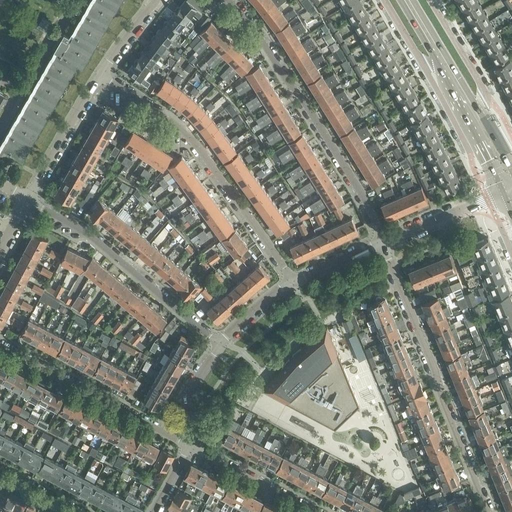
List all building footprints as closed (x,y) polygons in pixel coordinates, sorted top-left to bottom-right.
[(90,0),(70,36),(64,32),(62,37),(0,144),(0,152),(6,157),(9,152),(22,159),(77,64),(82,67),(120,0),(90,0)] [(185,0),(180,6),(191,15),(194,12),(199,16),(205,8),(195,0),(185,0)] [(259,0),(255,4),(262,12),(277,0),(259,0)] [(277,0),(262,12),(268,21),(281,11),(277,6),(285,0),(277,0)] [(303,4),(307,10),(313,6),(309,0),(303,4)] [(359,0),(346,8),(352,19),(366,11),(359,0)] [(477,0),(473,0),(462,7),(469,18),(483,10),(477,0)] [(318,7),(323,15),(327,13),(322,4),(318,7)] [(176,12),(174,13),(190,27),(194,30),(197,26),(188,19),(191,15),(180,6),(180,7),(178,7),(175,9),(176,12)] [(281,11),(268,21),(275,29),(296,13),(293,9),(285,15),(281,11)] [(469,18),(476,29),(490,21),(483,10),(469,18)] [(352,19),(359,30),(373,22),(366,11),(352,19)] [(168,20),(179,29),(182,26),(188,30),(190,27),(174,13),(173,15),(170,15),(168,18),(168,20)] [(198,21),(204,26),(210,18),(204,13),(198,21)] [(164,26),(162,28),(178,41),(181,37),(176,33),(179,29),(168,20),(168,21),(166,21),(164,24),(164,26)] [(328,23),(333,31),(337,29),(332,20),(328,23)] [(193,47),(196,50),(218,28),(211,21),(200,32),(204,36),(193,47)] [(276,31),(281,39),(303,25),(301,21),(291,27),(289,22),(276,31)] [(476,29),(483,41),(497,32),(490,21),(476,29)] [(359,30),(366,41),(380,33),(373,22),(359,30)] [(281,39),(286,47),(299,39),(297,35),(306,29),(303,25),(281,39)] [(157,34),(156,35),(167,44),(170,40),(178,47),(181,43),(178,41),(162,28),(161,29),(159,30),(156,32),(157,34)] [(211,42),(214,46),(225,35),(218,28),(196,50),(199,54),(211,42)] [(334,34),(339,42),(343,40),(338,31),(334,34)] [(483,41),(489,52),(503,43),(497,32),(483,41)] [(326,35),(331,43),(335,41),(330,33),(326,35)] [(366,41),(372,53),(386,44),(380,33),(366,41)] [(152,40),(151,42),(167,55),(170,51),(167,49),(165,47),(167,44),(156,35),(154,36),(152,38),(152,40)] [(207,61),(210,64),(232,42),(225,35),(214,46),(218,50),(207,61)] [(286,47),(291,56),(314,42),(311,38),(302,43),(299,39),(286,47)] [(328,45),(333,53),(340,49),(335,41),(331,43),(328,45)] [(145,49),(145,50),(156,58),(159,54),(165,59),(167,55),(151,42),(149,44),(147,45),(145,47),(145,49)] [(224,56),(228,60),(239,49),(232,42),(210,64),(213,67),(224,56)] [(291,56),(297,64),(310,56),(307,52),(316,46),(314,42),(291,56)] [(341,45),(346,53),(350,51),(345,43),(341,45)] [(489,52),(495,61),(496,63),(510,55),(503,43),(489,52)] [(372,53),(379,64),(393,55),(386,44),(372,53)] [(220,75),(224,78),(246,56),(239,49),(228,60),(232,63),(220,75)] [(340,49),(333,53),(338,61),(345,57),(340,49)] [(141,55),(139,57),(153,67),(157,70),(161,73),(163,69),(154,62),(156,58),(145,50),(143,51),(141,53),(141,55)] [(189,59),(193,63),(200,56),(196,52),(189,59)] [(348,56),(353,64),(356,62),(351,53),(348,56)] [(297,64),(302,72),(324,58),(322,54),(312,60),(310,56),(297,64)] [(379,64),(385,75),(400,66),(393,55),(379,64)] [(246,56),(224,78),(227,81),(238,70),(242,74),(253,63),(246,56)] [(134,64),(149,75),(152,72),(154,73),(157,70),(153,67),(139,57),(138,59),(136,60),(134,62),(134,64)] [(324,58),(302,72),(307,81),(320,73),(317,68),(327,62),(324,58)] [(500,79),(501,78),(511,72),(511,63),(510,58),(494,66),(500,79)] [(200,68),(203,71),(209,65),(206,62),(200,68)] [(142,82),(145,85),(148,81),(146,79),(149,75),(134,64),(128,72),(142,82)] [(235,86),(238,90),(264,73),(259,65),(246,73),(249,78),(235,86)] [(354,67),(359,75),(363,73),(358,65),(354,67)] [(385,75),(392,86),(406,77),(400,66),(385,75)] [(356,75),(353,71),(351,68),(345,72),(349,79),(356,75)] [(511,72),(501,78),(506,90),(511,87),(511,72)] [(254,85),(257,90),(270,82),(264,73),(238,90),(240,94),(254,85)] [(308,83),(314,91),(336,77),(333,73),(324,79),(321,75),(308,83)] [(314,91),(319,100),(332,91),(329,87),(339,81),(336,77),(314,91)] [(359,79),(364,88),(368,86),(363,77),(359,79)] [(392,86),(399,97),(413,89),(406,77),(392,86)] [(157,91),(165,97),(174,84),(165,78),(157,91)] [(246,103),(248,107),(275,90),(270,82),(257,90),(259,94),(246,103)] [(165,97),(173,102),(182,90),(174,84),(165,97)] [(367,89),(372,97),(376,95),(371,87),(367,89)] [(359,91),(363,97),(367,94),(363,88),(359,91)] [(399,97),(405,108),(419,100),(413,89),(399,97)] [(173,102),(180,108),(190,96),(182,90),(173,102)] [(264,102),(267,106),(280,98),(275,90),(248,107),(251,110),(264,102)] [(319,100),(324,108),(346,94),(344,90),(335,96),(332,91),(319,100)] [(0,91),(0,110),(8,97),(0,91)] [(324,108),(329,116),(342,108),(340,104),(349,98),(346,94),(324,108)] [(180,108),(187,115),(198,103),(190,96),(180,108)] [(256,119),(258,123),(285,106),(280,98),(267,106),(270,111),(256,119)] [(374,100),(379,108),(383,106),(378,98),(374,100)] [(419,100),(405,108),(412,120),(427,110),(420,99),(419,100)] [(187,115),(194,122),(205,111),(198,103),(187,115)] [(234,113),(237,111),(231,103),(228,106),(234,113)] [(274,119),(277,123),(290,115),(285,106),(258,123),(261,127),(274,119)] [(329,116),(334,124),(357,110),(354,106),(345,112),(342,108),(329,116)] [(381,111),(386,119),(389,117),(385,109),(381,111)] [(357,110),(334,124),(340,133),(353,125),(350,120),(359,115),(357,110)] [(103,111),(99,119),(114,127),(118,120),(108,114),(109,113),(104,111),(103,111)] [(194,122),(200,129),(212,119),(205,111),(194,122)] [(412,122),(418,134),(432,126),(427,114),(412,122)] [(266,136),(269,140),(296,123),(290,115),(277,123),(280,127),(266,136)] [(95,122),(92,127),(108,136),(114,127),(99,119),(96,123),(95,122)] [(200,129),(206,136),(218,127),(212,119),(200,129)] [(387,122),(393,131),(396,128),(391,120),(387,122)] [(296,123),(269,140),(271,144),(285,135),(288,140),(301,131),(296,123)] [(341,135),(346,144),(369,129),(366,125),(357,131),(354,127),(341,135)] [(418,134),(423,145),(438,138),(432,126),(418,134)] [(91,132),(89,136),(104,145),(108,136),(92,127),(90,132),(91,132)] [(206,136),(212,144),(224,135),(218,127),(206,136)] [(346,144),(351,152),(364,144),(362,139),(371,134),(369,129),(346,144)] [(125,144),(134,150),(143,137),(133,130),(125,144)] [(395,135),(400,143),(404,141),(399,132),(395,135)] [(281,159),(308,142),(302,134),(289,142),(292,147),(279,155),(281,159)] [(212,144),(217,152),(230,143),(224,135),(212,144)] [(238,137),(233,141),(235,143),(243,137),(242,135),(239,137),(238,137)] [(86,139),(83,144),(99,153),(104,145),(89,136),(87,140),(86,139)] [(134,150),(144,156),(152,143),(143,137),(134,150)] [(423,145),(429,157),(444,149),(438,138),(423,145)] [(300,159),(313,151),(308,142),(281,159),(283,163),(297,155),(300,159)] [(351,152),(356,160),(379,146),(376,142),(367,148),(364,144),(351,152)] [(144,156),(153,163),(162,149),(152,143),(144,156)] [(230,143),(217,152),(223,160),(236,151),(230,143)] [(401,145),(406,153),(410,151),(405,143),(401,145)] [(81,149),(79,153),(94,161),(99,153),(83,144),(80,149),(81,149)] [(356,160),(362,168),(375,160),(372,156),(381,150),(379,146),(356,160)] [(392,150),(397,157),(402,155),(397,147),(392,150)] [(175,158),(172,155),(162,149),(153,163),(163,169),(167,162),(169,163),(174,159),(175,158)] [(429,157),(435,168),(450,161),(446,152),(444,149),(429,157)] [(290,177),(291,176),(318,159),(313,151),(300,159),(302,163),(284,175),(287,179),(290,177)] [(76,156),(73,160),(89,169),(94,161),(79,153),(77,156),(76,156)] [(225,162),(231,170),(243,161),(238,153),(225,162)] [(407,160),(410,164),(410,165),(414,163),(409,154),(405,157),(407,160)] [(169,165),(175,174),(188,165),(182,156),(169,165)] [(307,171),(310,175),(323,167),(318,159),(291,176),(294,179),(307,171)] [(362,168),(367,177),(389,163),(387,159),(377,164),(375,160),(362,168)] [(72,166),(70,169),(85,178),(89,169),(73,160),(71,165),(72,166)] [(231,170),(237,178),(249,169),(243,161),(231,170)] [(435,168),(441,180),(455,173),(450,161),(435,168)] [(389,163),(367,177),(372,185),(385,177),(383,173),(392,167),(389,163)] [(175,174),(182,183),(195,174),(188,165),(175,174)] [(299,188),(302,192),(328,175),(323,167),(310,175),(313,180),(299,188)] [(67,172),(64,177),(80,186),(85,178),(70,169),(68,173),(67,172)] [(237,178),(242,186),(255,177),(249,169),(237,178)] [(455,173),(441,180),(447,193),(454,189),(454,188),(461,185),(455,173)] [(182,183),(188,192),(201,183),(195,174),(182,183)] [(318,188),(320,192),(334,184),(328,175),(302,192),(304,196),(318,188)] [(62,182),(60,186),(75,194),(80,186),(64,177),(61,182),(62,182)] [(242,186),(248,194),(261,185),(255,177),(242,186)] [(411,179),(407,181),(418,206),(428,201),(421,187),(416,189),(411,179)] [(407,193),(401,195),(408,210),(418,206),(407,181),(402,183),(407,193)] [(188,192),(195,201),(208,192),(201,183),(188,192)] [(428,185),(424,187),(430,200),(436,198),(432,188),(435,187),(433,183),(428,185)] [(126,184),(123,188),(130,192),(133,188),(126,184)] [(310,205),(312,209),(339,192),(334,184),(320,192),(323,196),(310,205)] [(248,194),(254,202),(267,193),(261,185),(248,194)] [(387,189),(387,190),(398,214),(408,210),(401,195),(396,198),(392,188),(391,188),(390,185),(386,187),(387,189)] [(75,194),(60,186),(55,194),(56,195),(56,196),(60,198),(61,197),(62,198),(58,205),(73,214),(76,209),(71,202),(75,194)] [(133,193),(140,201),(144,198),(138,191),(136,190),(133,193)] [(398,214),(387,190),(382,192),(387,202),(381,204),(387,219),(398,214)] [(195,201),(201,210),(214,201),(208,192),(195,201)] [(339,192),(312,209),(309,211),(311,214),(314,212),(314,213),(328,204),(331,209),(344,200),(339,192)] [(254,202),(260,210),(272,201),(267,193),(254,202)] [(97,220),(108,207),(99,198),(91,207),(94,210),(90,214),(97,220)] [(144,198),(140,201),(143,204),(144,204),(148,208),(151,206),(147,201),(144,198)] [(201,210),(208,219),(221,209),(214,201),(201,210)] [(260,210),(265,218),(278,209),(272,201),(260,210)] [(102,223),(106,226),(116,214),(108,207),(97,220),(102,223)] [(208,219),(214,228),(227,218),(221,209),(208,219)] [(265,218),(271,226),(284,217),(278,209),(265,218)] [(160,212),(157,216),(151,221),(160,229),(164,224),(163,223),(166,221),(162,216),(163,215),(160,212)] [(109,230),(114,234),(125,221),(116,214),(106,226),(110,229),(109,230)] [(284,217),(271,226),(277,234),(290,225),(284,217)] [(227,218),(214,228),(221,237),(234,227),(227,218)] [(352,218),(343,222),(350,236),(358,232),(359,231),(357,227),(356,227),(352,218)] [(123,240),(133,228),(138,222),(134,219),(129,225),(125,221),(114,234),(118,237),(119,237),(123,240)] [(343,222),(334,226),(341,240),(350,236),(343,222)] [(314,229),(317,235),(323,249),(332,245),(325,230),(323,225),(314,229)] [(334,226),(325,230),(332,245),(341,240),(334,226)] [(126,244),(130,248),(141,235),(133,228),(123,240),(126,243),(126,244)] [(222,238),(229,247),(241,238),(235,229),(222,238)] [(199,238),(200,238),(205,234),(203,230),(194,237),(196,240),(199,238)] [(34,232),(30,240),(43,248),(48,239),(34,232)] [(135,251),(139,254),(149,242),(141,235),(130,248),(134,251),(135,251)] [(317,235),(308,239),(314,253),(323,249),(317,235)] [(241,238),(229,247),(235,256),(248,246),(241,238)] [(468,246),(474,259),(493,251),(488,238),(472,244),(468,246)] [(308,239),(299,243),(306,257),(314,253),(308,239)] [(30,240),(25,249),(39,256),(43,248),(30,240)] [(140,254),(141,255),(144,259),(148,263),(159,250),(150,242),(149,242),(139,254),(140,254)] [(188,243),(185,246),(181,250),(184,253),(188,250),(191,253),(194,249),(188,243)] [(306,257),(299,243),(290,247),(295,256),(293,257),(295,261),(296,260),(297,261),(306,257)] [(61,262),(70,266),(77,252),(67,248),(61,262)] [(468,260),(463,248),(455,252),(460,264),(468,260)] [(25,249),(20,258),(34,265),(39,256),(25,249)] [(153,266),(157,269),(168,257),(159,250),(148,263),(153,267),(153,266)] [(242,254),(242,253),(238,257),(242,261),(246,258),(245,257),(251,253),(248,250),(242,254)] [(493,251),(474,259),(479,272),(499,264),(493,251)] [(81,270),(83,269),(90,259),(77,252),(70,266),(81,271),(81,270)] [(439,259),(445,273),(447,277),(457,273),(456,269),(450,254),(448,255),(447,254),(444,256),(443,257),(439,259)] [(83,269),(90,275),(100,264),(92,257),(90,259),(83,269)] [(160,273),(165,277),(176,264),(168,257),(157,269),(161,273),(160,273)] [(20,258),(16,267),(29,274),(34,265),(20,258)] [(200,262),(203,265),(205,269),(209,265),(204,259),(200,262)] [(445,273),(439,259),(435,260),(434,260),(431,261),(430,262),(429,263),(435,277),(441,275),(443,279),(447,277),(445,273)] [(484,285),(479,272),(474,259),(470,261),(469,263),(461,266),(470,289),(478,286),(480,287),(484,285)] [(423,265),(419,267),(425,282),(435,277),(429,263),(428,263),(427,263),(424,264),(423,265)] [(90,275),(99,282),(109,271),(100,264),(90,275)] [(170,280),(174,283),(184,271),(176,264),(165,277),(169,281),(170,280)] [(479,272),(484,285),(504,277),(499,264),(479,272)] [(259,265),(252,272),(262,283),(270,277),(259,265)] [(16,267),(11,275),(25,283),(29,274),(16,267)] [(425,282),(419,267),(415,268),(414,268),(411,269),(410,270),(409,271),(415,286),(425,282)] [(99,282),(107,290),(117,278),(109,271),(99,282)] [(177,287),(181,291),(192,278),(184,271),(174,283),(177,287)] [(252,272),(244,278),(255,290),(262,283),(252,272)] [(11,275),(6,284),(20,291),(25,283),(11,275)] [(504,277),(484,285),(490,298),(509,290),(504,277)] [(112,300),(115,297),(125,285),(117,278),(107,290),(112,294),(109,297),(112,300)] [(192,278),(181,291),(188,297),(191,293),(194,295),(202,286),(192,278)] [(244,278),(237,285),(247,296),(255,290),(244,278)] [(6,284),(2,293),(16,300),(20,291),(6,284)] [(115,297),(123,304),(133,292),(125,285),(115,297)] [(237,285),(230,291),(240,303),(247,296),(237,285)] [(453,291),(450,285),(444,287),(447,293),(453,291)] [(457,289),(453,291),(457,300),(465,297),(464,294),(461,287),(457,289)] [(40,298),(48,303),(52,297),(43,291),(40,298)] [(230,291),(222,298),(232,309),(240,303),(230,291)] [(468,306),(469,306),(477,303),(472,291),(464,294),(465,297),(468,306)] [(60,298),(64,300),(68,303),(71,298),(67,295),(67,294),(64,292),(60,298)] [(123,304),(132,311),(142,299),(133,292),(123,304)] [(431,297),(429,292),(419,296),(421,302),(431,297)] [(2,293),(0,296),(0,302),(11,309),(16,300),(2,293)] [(494,304),(498,314),(511,308),(511,300),(509,293),(490,300),(491,305),(494,304)] [(52,297),(48,303),(56,308),(60,302),(52,297)] [(369,311),(370,315),(388,308),(387,305),(388,305),(385,299),(384,299),(383,299),(383,298),(382,299),(380,297),(378,297),(376,299),(376,301),(375,302),(374,302),(375,303),(368,305),(370,310),(369,311)] [(422,303),(426,313),(443,305),(442,302),(440,303),(437,297),(422,303)] [(465,297),(457,300),(461,308),(468,306),(465,297)] [(222,298),(215,304),(225,316),(232,309),(222,298)] [(132,311),(140,318),(150,306),(142,299),(132,311)] [(0,302),(0,314),(6,317),(11,309),(0,302)] [(225,316),(215,304),(207,311),(213,318),(212,318),(216,322),(216,321),(217,322),(225,316)] [(426,313),(429,322),(445,315),(443,310),(445,309),(443,305),(426,313)] [(145,328),(148,325),(158,313),(150,306),(140,318),(144,321),(141,325),(145,328)] [(374,319),(376,323),(393,317),(390,311),(389,311),(388,308),(370,315),(372,319),(374,319)] [(500,318),(504,328),(511,324),(511,308),(498,314),(496,315),(497,319),(500,318)] [(158,313),(148,325),(157,332),(167,320),(158,313)] [(433,328),(434,330),(451,323),(449,320),(447,321),(445,315),(429,322),(430,322),(431,322),(431,323),(430,323),(432,328),(433,328)] [(376,329),(378,333),(395,326),(394,323),(395,322),(393,317),(376,323),(378,328),(376,329)] [(343,321),(346,330),(353,327),(350,318),(343,321)] [(26,338),(29,339),(37,323),(29,319),(20,335),(22,335),(21,336),(26,339),(26,338)] [(160,338),(161,338),(166,341),(171,333),(172,333),(177,323),(172,320),(164,328),(166,330),(164,329),(160,334),(160,338)] [(355,332),(358,331),(360,330),(357,321),(353,322),(352,323),(355,332)] [(35,342),(38,344),(46,328),(37,323),(29,339),(30,340),(30,341),(34,343),(35,342)] [(435,335),(437,340),(452,333),(450,328),(452,327),(451,323),(434,330),(436,334),(435,335)] [(506,333),(510,343),(511,341),(511,324),(504,328),(501,329),(503,334),(506,333)] [(292,356),(264,390),(337,428),(361,404),(345,366),(327,326),(292,356)] [(381,337),(383,341),(400,335),(398,329),(397,329),(395,326),(378,333),(379,337),(381,337)] [(45,348),(46,348),(55,333),(46,328),(38,344),(41,345),(40,346),(45,349),(45,348)] [(55,333),(46,348),(49,350),(49,351),(53,353),(54,352),(55,353),(63,337),(55,333)] [(440,344),(442,348),(458,342),(456,338),(454,339),(452,333),(437,340),(439,345),(440,344)] [(356,334),(349,337),(359,361),(366,358),(356,334)] [(181,335),(175,345),(191,355),(193,350),(193,348),(195,345),(188,341),(189,339),(181,335)] [(383,347),(385,351),(403,344),(401,341),(402,340),(400,335),(383,341),(385,346),(383,347)] [(113,336),(109,343),(117,348),(120,343),(121,341),(113,336)] [(63,357),(65,358),(74,343),(65,338),(57,354),(58,354),(57,355),(62,358),(63,357)] [(119,345),(127,350),(130,345),(121,340),(119,345)] [(458,342),(442,348),(443,351),(442,352),(444,357),(445,356),(445,358),(460,352),(457,346),(459,345),(458,342)] [(71,361),(74,363),(82,347),(74,343),(65,358),(66,359),(66,360),(70,362),(71,361)] [(82,367),(83,368),(91,352),(92,349),(84,344),(82,347),(74,363),(77,365),(77,366),(81,368),(82,367)] [(385,351),(389,360),(407,352),(405,347),(404,347),(403,344),(385,351)] [(175,345),(169,355),(184,363),(186,360),(188,359),(191,355),(175,345)] [(477,347),(480,356),(486,354),(482,345),(477,347)] [(91,352),(83,368),(86,369),(85,370),(90,372),(91,372),(100,356),(91,352)] [(140,352),(137,358),(144,361),(147,355),(140,352)] [(389,360),(392,369),(410,362),(409,359),(410,358),(407,352),(389,360)] [(448,365),(450,369),(466,362),(470,360),(469,357),(465,358),(463,352),(446,359),(447,361),(446,361),(448,366),(448,365)] [(169,355),(164,364),(180,373),(183,368),(182,367),(184,363),(169,355)] [(99,376),(102,378),(110,362),(101,357),(93,373),(94,374),(94,375),(98,377),(99,376)] [(0,379),(2,381),(9,367),(3,363),(3,364),(0,362),(0,379)] [(107,381),(110,382),(119,366),(110,362),(102,378),(103,378),(102,379),(107,382),(107,381)] [(396,372),(398,377),(415,370),(412,365),(411,365),(410,362),(392,369),(394,373),(396,372)] [(450,373),(452,378),(468,372),(466,366),(468,366),(466,362),(450,369),(451,373),(450,373)] [(164,364),(159,373),(174,381),(176,378),(177,378),(180,373),(164,364)] [(118,386),(119,387),(127,371),(119,366),(110,382),(113,384),(113,385),(117,387),(118,386)] [(7,388),(9,389),(18,372),(15,371),(15,370),(9,367),(2,381),(9,385),(7,388)] [(396,384),(397,388),(417,380),(416,377),(417,376),(415,370),(398,377),(400,382),(396,384)] [(127,371),(119,387),(122,388),(121,389),(126,392),(126,391),(128,391),(136,376),(127,371)] [(13,387),(20,390),(27,376),(21,373),(21,374),(18,372),(9,389),(11,390),(13,387)] [(455,383),(457,387),(478,378),(476,375),(470,377),(468,372),(452,378),(455,383)] [(159,373),(154,381),(170,390),(173,386),(172,384),(174,381),(159,373)] [(25,398),(27,399),(36,382),(33,380),(33,379),(27,376),(20,390),(27,394),(25,398)] [(458,391),(460,396),(475,390),(473,384),(479,382),(478,378),(457,387),(459,391),(458,391)] [(403,390),(406,396),(423,390),(419,382),(418,382),(417,380),(397,388),(399,392),(403,390)] [(154,381),(149,391),(164,399),(166,396),(167,395),(170,390),(154,381)] [(36,404),(38,400),(46,386),(40,383),(39,384),(36,382),(27,399),(36,404)] [(139,386),(135,384),(132,388),(128,397),(134,400),(139,391),(137,390),(139,386)] [(41,406),(45,408),(54,392),(51,390),(51,389),(46,386),(38,400),(43,403),(41,406)] [(425,398),(426,397),(423,390),(406,396),(408,403),(407,403),(408,407),(426,400),(425,398)] [(463,401),(464,405),(481,398),(479,394),(477,395),(475,390),(460,396),(462,401),(463,401)] [(501,390),(495,392),(499,401),(504,399),(501,390)] [(164,399),(149,391),(143,400),(158,409),(159,408),(160,407),(162,404),(162,403),(164,399)] [(54,392),(45,408),(50,411),(51,407),(56,410),(63,396),(62,396),(62,395),(57,392),(57,393),(54,392)] [(388,392),(383,394),(387,403),(391,401),(388,392)] [(65,419),(67,420),(76,403),(72,401),(73,400),(68,398),(67,399),(66,398),(59,411),(67,415),(65,419)] [(481,398),(464,405),(466,408),(465,408),(467,413),(468,413),(468,414),(483,408),(480,402),(482,402),(481,398)] [(412,411),(414,416),(430,409),(428,403),(427,403),(426,400),(408,407),(410,412),(412,411)] [(0,406),(6,410),(9,404),(3,401),(0,406)] [(73,419),(78,421),(85,407),(80,404),(79,405),(76,403),(67,420),(71,422),(73,419)] [(388,405),(392,414),(396,412),(392,403),(388,405)] [(83,429),(85,430),(94,413),(91,411),(92,410),(85,407),(78,421),(85,425),(83,429)] [(414,421),(416,425),(433,418),(432,415),(433,415),(430,409),(414,416),(416,420),(414,421)] [(469,416),(472,425),(487,419),(490,418),(488,414),(486,415),(483,410),(469,416)] [(28,419),(35,423),(38,417),(31,413),(28,419)] [(89,427),(96,431),(104,417),(98,413),(97,415),(94,413),(85,430),(87,431),(89,427)] [(13,419),(22,424),(25,420),(21,418),(15,415),(14,416),(13,419)] [(102,438),(104,439),(113,423),(109,421),(110,420),(104,417),(96,431),(104,435),(102,438)] [(419,429),(421,434),(438,427),(435,421),(434,421),(433,418),(416,425),(417,430),(419,429)] [(37,424),(46,429),(49,424),(40,419),(37,424)] [(472,425),(476,434),(491,428),(491,429),(494,428),(492,424),(490,425),(487,419),(472,425)] [(25,420),(22,424),(32,429),(33,427),(34,425),(25,420)] [(238,450),(239,450),(246,437),(241,434),(245,427),(247,423),(243,421),(241,425),(230,446),(233,448),(234,449),(237,450),(238,450)] [(400,421),(395,423),(399,432),(403,430),(400,421)] [(107,437),(115,441),(122,426),(116,423),(116,424),(113,423),(104,439),(105,440),(107,437)] [(227,444),(230,446),(241,425),(238,423),(234,430),(229,427),(228,427),(227,427),(224,433),(225,433),(221,441),(223,442),(223,443),(226,445),(227,444)] [(49,431),(59,435),(61,431),(52,426),(49,431)] [(120,448),(122,449),(131,433),(128,431),(128,430),(122,426),(115,441),(122,445),(120,448)] [(421,439),(423,443),(441,436),(439,433),(440,433),(438,427),(421,434),(423,438),(421,439)] [(476,434),(480,444),(495,438),(497,437),(496,433),(493,434),(491,429),(491,428),(476,434)] [(255,459),(257,460),(264,446),(259,443),(265,431),(261,429),(259,434),(248,455),(251,457),(251,458),(254,460),(255,459)] [(403,430),(399,432),(402,441),(408,439),(404,430),(403,430)] [(245,453),(248,455),(259,434),(255,432),(252,439),(246,437),(239,450),(240,451),(240,452),(243,454),(245,453)] [(126,447),(133,450),(141,436),(135,433),(135,434),(131,433),(122,449),(124,450),(126,447)] [(2,452),(7,454),(14,441),(4,435),(0,443),(0,451),(1,453),(2,452)] [(136,457),(140,459),(149,442),(145,440),(146,439),(141,436),(133,450),(138,453),(136,457)] [(427,447),(428,452),(445,445),(443,439),(442,439),(441,436),(423,443),(425,447),(427,447)] [(480,444),(484,453),(499,447),(501,446),(500,442),(497,443),(495,438),(480,444)] [(276,444),(265,464),(268,466),(269,467),(272,469),(273,468),(274,469),(282,455),(276,452),(282,441),(279,439),(276,444)] [(11,458),(16,460),(23,446),(14,441),(7,454),(12,457),(11,458)] [(26,464),(33,451),(36,446),(26,441),(23,446),(16,460),(20,463),(21,462),(26,464)] [(149,442),(140,459),(144,461),(146,457),(152,460),(159,447),(158,447),(158,445),(153,443),(153,444),(149,442)] [(262,463),(265,464),(276,444),(273,442),(269,449),(264,446),(257,460),(258,460),(258,461),(261,463),(262,463)] [(429,457),(430,461),(448,454),(447,451),(448,451),(445,445),(428,452),(430,456),(429,457)] [(484,453),(488,462),(502,456),(503,456),(508,454),(504,445),(501,446),(499,447),(484,453)] [(86,452),(95,456),(97,452),(94,450),(93,450),(88,448),(86,452)] [(155,463),(166,469),(174,454),(173,454),(172,452),(169,451),(167,451),(162,449),(155,463)] [(36,469),(43,456),(33,451),(26,464),(29,466),(29,467),(35,470),(36,469)] [(285,475),(293,461),(296,454),(292,452),(289,459),(283,456),(276,470),(277,471),(278,472),(281,474),(282,473),(285,475)] [(434,465),(436,469),(453,463),(450,457),(449,457),(448,454),(430,461),(432,465),(434,465)] [(114,465),(115,466),(123,469),(127,461),(118,456),(114,465)] [(488,462),(491,471),(506,465),(506,466),(509,465),(507,460),(505,461),(503,456),(502,456),(488,462)] [(42,473),(48,476),(55,462),(45,457),(38,471),(38,472),(42,474),(42,473)] [(291,478),(294,479),(305,459),(301,457),(298,464),(293,461),(285,475),(286,475),(286,477),(289,478),(291,478)] [(94,458),(89,467),(93,469),(98,461),(94,458)] [(301,483),(303,484),(310,470),(305,467),(308,461),(305,459),(294,479),(297,481),(297,482),(300,484),(301,483)] [(52,479),(57,482),(64,467),(55,462),(48,476),(52,479)] [(436,475),(438,479),(455,472),(454,469),(455,468),(453,463),(436,469),(438,474),(436,475)] [(184,491),(188,492),(200,468),(191,464),(184,477),(189,479),(186,485),(187,485),(184,491)] [(491,471),(495,480),(511,473),(511,468),(510,464),(509,465),(506,466),(506,465),(491,471)] [(308,487),(311,489),(323,468),(319,466),(315,473),(310,470),(303,484),(304,485),(304,486),(307,487),(308,487)] [(62,484),(67,486),(74,473),(64,467),(57,482),(61,484),(62,484)] [(197,484),(202,486),(209,473),(208,472),(207,471),(205,470),(204,470),(200,468),(188,492),(190,494),(193,488),(194,489),(197,484)] [(323,468),(311,489),(314,490),(315,492),(318,493),(319,493),(320,494),(328,480),(322,477),(326,470),(323,468)] [(328,497),(331,499),(342,478),(344,474),(341,472),(338,476),(335,483),(329,480),(322,494),(323,495),(324,496),(327,498),(328,497)] [(455,472),(438,479),(439,483),(441,483),(443,488),(459,481),(460,480),(457,475),(456,475),(455,472)] [(71,490),(76,492),(84,478),(74,473),(67,486),(72,489),(71,490)] [(205,495),(208,497),(218,478),(214,476),(213,474),(211,473),(210,473),(209,473),(202,486),(208,489),(205,495)] [(511,473),(495,480),(499,490),(511,484),(511,473)] [(144,483),(150,486),(153,479),(148,476),(144,483)] [(81,494),(86,497),(88,497),(89,498),(96,484),(95,483),(84,478),(76,492),(81,495),(81,494)] [(218,478),(208,497),(206,501),(210,503),(215,493),(220,496),(227,482),(218,478)] [(339,503),(340,504),(347,490),(342,487),(346,480),(342,478),(331,499),(334,501),(335,502),(337,504),(339,503)] [(406,484),(408,489),(416,485),(414,480),(406,484)] [(224,505),(227,507),(237,488),(229,483),(222,497),(226,499),(224,505)] [(452,486),(456,497),(462,511),(471,511),(472,511),(471,507),(473,506),(468,494),(466,495),(461,497),(458,490),(463,488),(461,483),(452,486)] [(93,501),(98,504),(106,489),(96,484),(89,498),(94,500),(93,501)] [(511,484),(499,490),(503,499),(511,494),(511,484)] [(345,507),(349,508),(360,488),(356,486),(352,493),(347,490),(340,504),(341,504),(341,506),(344,507),(345,507)] [(419,487),(411,490),(413,495),(421,492),(419,487)] [(229,511),(234,503),(239,506),(246,492),(241,489),(241,490),(237,488),(227,507),(228,507),(226,510),(228,511),(229,511)] [(358,511),(365,499),(360,496),(363,490),(360,488),(349,508),(352,510),(352,511),(353,511),(358,511)] [(103,505),(108,508),(115,494),(106,489),(98,504),(103,506),(103,505)] [(178,489),(173,498),(192,508),(196,510),(198,506),(189,501),(191,496),(178,489)] [(413,495),(411,490),(404,493),(406,498),(413,495)] [(240,511),(246,511),(254,497),(251,495),(251,494),(246,492),(239,506),(243,508),(240,511)] [(393,506),(396,508),(399,504),(405,501),(403,495),(400,493),(393,506)] [(112,511),(113,511),(118,511),(125,499),(115,494),(108,508),(113,511),(112,511)] [(511,494),(503,499),(507,509),(511,506),(511,494)] [(369,511),(378,497),(373,495),(370,502),(365,499),(358,511),(369,511)] [(254,497),(246,511),(256,511),(263,501),(254,497)] [(378,497),(369,511),(380,511),(383,509),(377,506),(381,499),(378,497)] [(452,500),(448,502),(451,511),(462,511),(456,497),(452,498),(452,500)] [(135,505),(130,511),(143,511),(144,510),(139,507),(142,500),(138,498),(135,505)] [(130,511),(135,505),(125,499),(118,511),(130,511)] [(15,511),(20,503),(16,501),(14,501),(11,500),(4,511),(15,511)] [(172,500),(169,507),(179,511),(183,505),(172,500)] [(269,511),(273,507),(264,502),(258,511),(269,511)] [(442,502),(438,504),(441,511),(451,511),(448,502),(443,504),(442,502)] [(20,503),(15,511),(27,511),(29,509),(26,507),(25,506),(20,503)]
